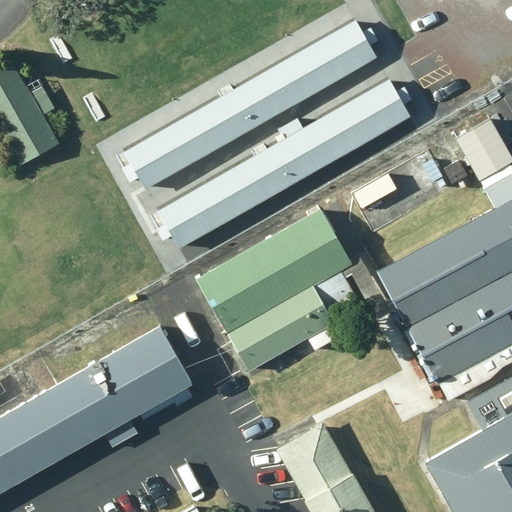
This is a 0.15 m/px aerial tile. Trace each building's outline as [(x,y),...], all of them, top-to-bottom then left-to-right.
[(124,150),(144,186),(375,55),(355,19),(124,150)] [(0,130),(19,164),(57,143),(42,116),(56,108),(43,85),(30,92),(12,59),(0,65),(0,130)] [(177,245),(409,115),(388,78),(156,208),(177,245)] [(511,158),(486,111),(452,130),(494,206),(375,268),(435,381),(439,380),(448,398),(488,377),(504,364),(511,359),(511,158)] [(319,206),(194,277),(247,369),(306,335),(314,349),(334,338),(327,325),(360,305),(340,268),(351,262),(319,206)] [(0,489),(191,382),(157,323),(0,411),(0,489)] [(511,511),(511,374),(466,402),(480,427),(425,459),(455,511),(511,511)] [(375,511),(322,419),(273,447),(310,511),(375,511)] [(202,511),(197,502),(178,511),(202,511)]
